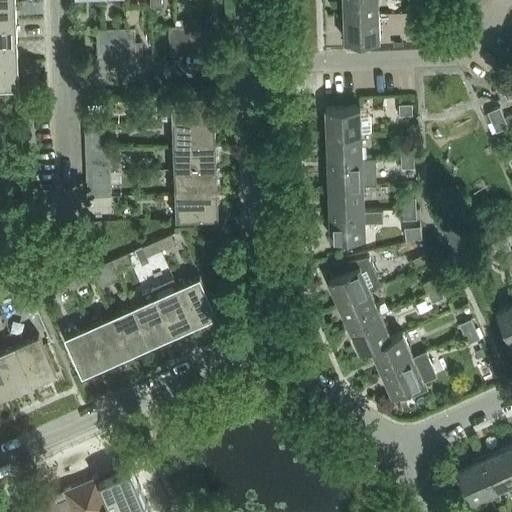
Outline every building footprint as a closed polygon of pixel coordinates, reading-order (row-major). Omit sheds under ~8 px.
[(344,0),(345,14),(379,13),(378,0),(344,0)] [(417,0),(417,11),(431,10),(430,0),(417,0)] [(0,1),(0,21),(18,20),(17,1),(0,1)] [(431,20),(431,10),(417,11),(418,21),(431,20)] [(346,40),(380,39),(379,13),(345,14),(346,40)] [(0,21),(0,40),(19,40),(18,20),(0,21)] [(208,25),(195,26),(196,54),(209,53),(208,25)] [(171,54),(183,54),(183,26),(171,27),(171,54)] [(196,54),(195,26),(183,26),(183,54),(196,54)] [(111,58),(124,57),(123,28),(110,29),(111,58)] [(123,28),(124,57),(136,57),(135,28),(123,28)] [(99,58),(111,58),(110,29),(98,29),(99,58)] [(0,40),(0,61),(20,60),(19,40),(0,40)] [(0,81),(21,81),(20,60),(0,61),(0,81)] [(173,120),(215,119),(214,94),(172,95),(173,120)] [(412,115),(411,103),(400,104),(400,116),(412,115)] [(328,133),(362,131),(361,105),(327,106),(328,133)] [(489,112),(494,123),(505,118),(500,107),(489,112)] [(497,131),(509,126),(505,118),(494,123),(497,131)] [(173,120),(174,145),(216,143),(215,119),(173,120)] [(85,124),(86,138),(110,137),(110,123),(85,124)] [(328,133),(329,159),(363,158),(362,131),(328,133)] [(86,138),(86,153),(111,152),(110,137),(86,138)] [(217,168),(216,143),(174,145),(175,169),(217,168)] [(402,147),(402,157),(413,157),(413,146),(402,147)] [(87,168),(111,166),(111,152),(86,153),(87,168)] [(414,168),(413,157),(402,157),(403,168),(414,168)] [(373,158),(363,158),(329,159),(330,185),(364,184),(374,184),(373,158)] [(87,182),(111,181),(111,166),(87,168),(87,182)] [(175,169),(176,193),(218,192),(217,168),(175,169)] [(111,181),(87,182),(87,196),(112,195),(111,181)] [(330,185),(331,211),(365,209),(364,184),(330,185)] [(177,218),(219,216),(218,192),(176,193),(177,218)] [(403,198),(404,209),(416,209),(415,198),(403,198)] [(365,210),(365,209),(331,211),(332,237),(366,236),(365,223),(383,222),(383,210),(365,210)] [(416,220),(416,209),(404,209),(404,220),(416,220)] [(468,244),(459,222),(443,229),(453,251),(468,244)] [(172,234),(157,240),(162,250),(176,244),(172,234)] [(496,241),(501,254),(511,250),(505,236),(496,241)] [(148,257),(162,250),(157,240),(143,247),(148,257)] [(492,258),(501,254),(496,241),(486,245),(492,258)] [(128,253),(113,259),(118,270),(132,263),(128,253)] [(425,253),(412,259),(417,269),(429,263),(425,253)] [(381,284),(369,256),(349,260),(352,267),(329,278),(340,302),(371,289),(381,284)] [(103,276),(118,270),(113,259),(99,266),(103,276)] [(87,283),(83,273),(69,279),(74,289),(87,283)] [(200,275),(178,285),(195,324),(217,314),(200,275)] [(173,334),(195,324),(178,285),(174,277),(152,287),(155,295),(173,334)] [(423,282),(428,292),(439,287),(435,277),(423,282)] [(59,295),(74,289),(69,279),(55,286),(59,295)] [(7,284),(0,286),(0,298),(11,293),(7,284)] [(444,296),(439,287),(428,292),(432,302),(444,296)] [(371,289),(340,302),(351,326),(381,312),(371,289)] [(155,295),(134,305),(151,343),(173,334),(155,295)] [(511,303),(498,310),(511,341),(511,340),(511,303)] [(134,305),(111,315),(129,353),(151,343),(134,305)] [(381,312),(351,326),(362,350),(372,345),(392,336),(381,312)] [(111,315),(89,325),(107,363),(129,353),(111,315)] [(459,323),(464,333),(476,327),(471,318),(459,323)] [(66,335),(83,374),(107,363),(89,325),(66,335)] [(476,327),(464,333),(468,342),(480,337),(476,327)] [(383,369),(414,355),(403,331),(392,336),(372,345),(383,369)] [(40,334),(17,344),(34,383),(57,373),(40,334)] [(0,365),(12,393),(34,383),(17,344),(0,351),(0,365)] [(414,355),(383,369),(394,393),(407,387),(412,397),(429,389),(424,379),(438,373),(427,350),(414,356),(414,355)] [(0,365),(0,398),(12,393),(0,365)] [(511,458),(507,446),(484,456),(498,488),(511,481),(511,458)] [(459,467),(473,499),(498,488),(484,456),(459,467)] [(151,511),(139,481),(138,478),(139,478),(132,462),(114,469),(115,473),(100,479),(98,475),(55,493),(53,489),(24,501),(28,511),(151,511)]
